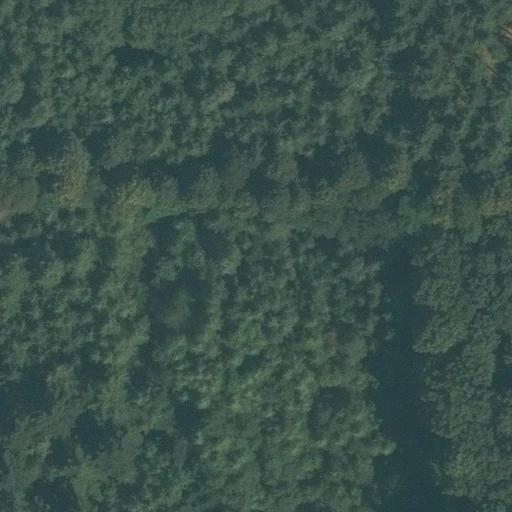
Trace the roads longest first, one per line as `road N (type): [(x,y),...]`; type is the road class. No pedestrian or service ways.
road 1 (track): [(511,176),(0,167)]
road 2 (track): [(406,175),(460,511)]
